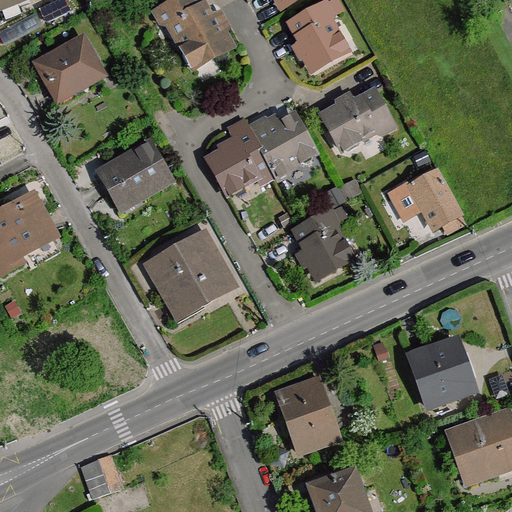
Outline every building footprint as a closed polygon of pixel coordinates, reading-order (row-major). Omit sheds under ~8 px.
[(0,0),(0,10),(24,0),(0,0)] [(211,19),(200,0),(178,0),(154,14),(161,27),(167,24),(193,72),(234,49),(223,30),(228,28),(221,14),(211,19)] [(275,0),(281,9),(298,0),(275,0)] [(327,6),(290,26),(301,45),(293,49),(301,63),(305,60),(312,74),(348,54),(329,20),(333,17),(327,6)] [(104,78),(83,39),(35,66),(57,104),(104,78)] [(338,109),(322,118),(342,153),(379,133),(381,137),(395,129),(375,94),(354,106),(349,97),(336,105),(338,109)] [(265,120),(248,130),(275,178),(277,183),(289,177),(287,173),(317,156),(294,115),(278,124),(275,118),(267,123),(265,120)] [(222,153),(207,162),(227,197),(258,180),(261,186),(275,178),(248,130),(244,123),(231,131),(236,140),(220,149),(222,153)] [(172,183),(149,144),(99,174),(122,213),(172,183)] [(438,173),(410,189),(434,231),(462,216),(438,173)] [(36,194),(0,214),(0,271),(2,275),(25,263),(22,257),(59,236),(36,194)] [(331,212),(294,233),(305,253),(297,258),(304,271),(308,268),(316,283),(354,262),(334,227),(338,225),(331,212)] [(205,234),(147,267),(177,321),(236,289),(205,234)] [(410,359),(428,411),(477,394),(458,341),(410,359)] [(64,422),(38,368),(11,381),(37,435),(64,422)] [(279,397),(300,456),(339,441),(318,383),(279,397)] [(449,435),(467,487),(511,471),(511,420),(510,414),(449,435)] [(112,457),(84,469),(94,498),(122,488),(112,457)] [(309,491),(316,511),(367,511),(355,475),(309,491)]
